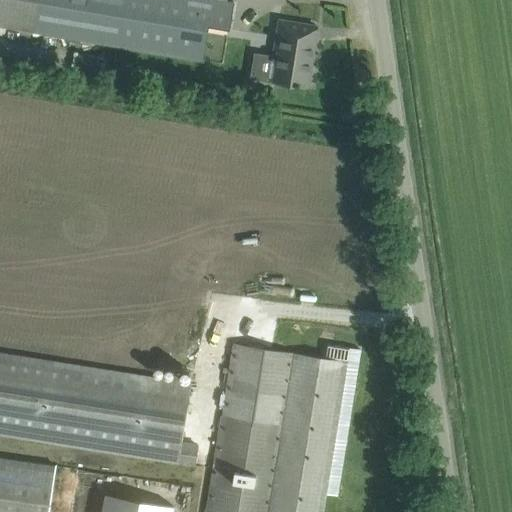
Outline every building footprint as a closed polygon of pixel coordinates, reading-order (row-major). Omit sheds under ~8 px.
[(0,0),(0,26),(31,32),(202,60),(207,28),(227,31),(232,3),(215,0),(0,0)] [(308,86),(318,26),(280,20),(276,49),(279,50),(278,56),(257,53),(253,77),(308,86)] [(343,360),(233,343),(207,511),(323,511),(326,499),(337,500),(360,349),(345,347),(343,360)] [(0,435),(195,467),(199,444),(182,441),(191,382),(0,351),(0,435)] [(0,511),(45,511),(50,462),(0,457),(0,511)] [(107,494),(103,511),(172,511),(174,506),(107,494)]
